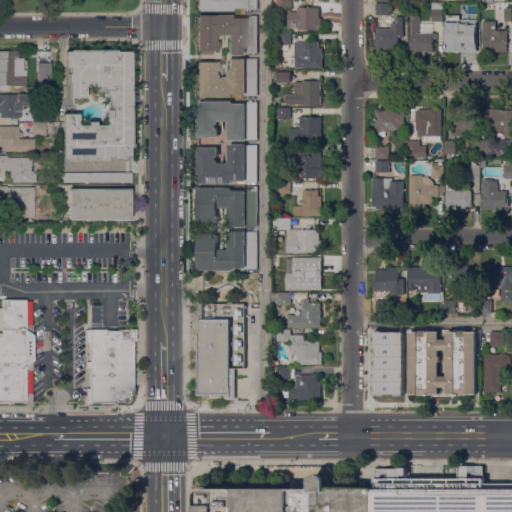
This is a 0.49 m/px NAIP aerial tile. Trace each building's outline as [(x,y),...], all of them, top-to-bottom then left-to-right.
[(257,0),(257,8),(232,8),(232,10),(198,10),(198,0),(257,0)] [(390,3),(390,14),(376,14),(376,3),(390,3)] [(443,3),(443,21),(432,21),(432,3),(443,3)] [(479,4),(479,21),(460,21),(460,10),(468,10),(468,8),(470,8),(470,4),(479,4)] [(319,7),(319,18),(321,18),(321,30),(298,30),(298,27),(292,27),(292,28),(290,28),(290,27),(288,27),(288,12),(297,12),(297,7),(319,7)] [(503,20),(511,20),(511,8),(506,8),(506,12),(503,13),(503,20)] [(458,11),(458,30),(462,29),(462,28),(467,28),(467,29),(477,29),(477,43),(468,43),(469,51),(455,51),(455,47),(447,47),(446,11),(458,11)] [(232,14),(232,18),(245,18),(245,15),(257,15),(258,53),(228,53),(228,34),(217,34),(217,38),(216,38),(216,41),(218,41),(218,50),(198,50),(198,14),(232,14)] [(419,31),(418,31),(418,33),(428,33),(428,32),(422,32),(422,24),(430,24),(430,30),(432,33),(436,33),(436,39),(432,39),(432,50),(424,50),(424,51),(419,51),(419,50),(410,50),(410,16),(419,16),(419,31)] [(389,20),(389,28),(398,28),(398,52),(389,52),(389,49),(376,49),(376,20),(389,20)] [(496,21),(496,31),(506,31),(507,52),(490,52),(490,47),(483,47),(482,21),(496,21)] [(291,45),(289,45),(289,48),(279,48),(279,44),(278,44),(278,41),(273,41),(273,33),(291,33),(291,45)] [(294,68),(294,67),(290,67),(290,70),(282,67),(277,70),(272,64),(276,59),(281,65),(288,65),(288,57),(294,57),(294,42),(319,42),(319,48),(322,48),(322,68),(294,68)] [(47,48),(48,63),(36,63),(36,49),(47,48)] [(0,50),(14,50),(14,49),(18,49),(18,57),(26,57),(27,75),(25,75),(25,84),(0,84),(0,50)] [(70,51),(70,49),(116,49),(116,51),(130,51),(130,52),(131,52),(131,93),(137,93),(137,101),(131,101),(131,148),(129,148),(129,160),(114,160),(114,157),(107,157),(107,161),(86,161),(86,157),(79,157),(79,160),(63,160),(63,114),(78,114),(78,125),(88,125),(88,122),(96,122),(96,125),(106,125),(106,89),(96,89),(96,86),(85,86),(85,97),(70,97),(70,82),(68,82),(68,73),(69,73),(69,67),(65,67),(65,51),(70,51)] [(218,61),(218,70),(216,70),(216,73),(217,73),(217,77),(228,77),(228,58),(257,58),(257,95),(245,95),(245,94),(232,94),(232,97),(197,97),(197,61),(218,61)] [(291,70),(291,81),(277,81),(277,71),(291,70)] [(319,81),(319,90),(321,90),(321,95),(319,95),(319,104),(286,104),(286,95),(294,95),(294,82),(319,81)] [(0,93),(28,94),(28,105),(20,105),(20,117),(0,117),(0,93)] [(232,100),(232,103),(245,103),(245,102),(258,102),(258,139),(246,139),(246,140),(228,140),(228,121),(217,121),(217,124),(216,124),(216,128),(218,127),(218,137),(198,137),(198,101),(232,100)] [(291,108),(291,119),(278,119),(278,108),(291,108)] [(394,109),(394,112),(404,112),(404,124),(401,124),(401,130),(390,130),(390,131),(386,131),(386,136),(376,136),(375,109),(394,109)] [(441,109),(441,136),(418,136),(418,131),(416,131),(416,113),(417,113),(417,109),(441,109)] [(500,109),(500,111),(511,110),(511,143),(505,144),(505,137),(504,137),(503,132),(493,132),(493,126),(489,126),(489,115),(488,115),(488,109),(500,109)] [(453,113),(461,113),(461,118),(475,118),(475,129),(465,129),(465,131),(463,131),(463,135),(453,135),(453,113)] [(321,117),(321,141),(290,141),(290,129),(301,129),(301,117),(321,117)] [(45,122),(45,134),(32,134),(32,122),(45,122)] [(0,125),(20,126),(20,137),(34,137),(34,151),(0,151),(0,125)] [(420,140),(420,146),(426,146),(426,157),(414,157),(414,153),(408,153),(408,141),(420,140)] [(460,140),(460,153),(444,153),(444,140),(460,140)] [(492,141),(492,153),(480,153),(481,141),(492,141)] [(257,144),(257,182),(232,181),(232,183),(197,183),(198,147),(218,147),(218,156),(216,156),(216,160),(217,160),(217,163),(228,163),(228,144),(257,144)] [(291,155),(280,155),(280,145),(291,145),(291,155)] [(389,147),(389,158),(376,158),(376,147),(389,147)] [(297,156),(297,150),(307,150),(307,157),(320,156),(320,178),(296,179),(296,168),(289,168),(289,156),(297,156)] [(30,157),(30,171),(33,171),(33,172),(35,172),(35,181),(12,181),(12,176),(10,176),(10,170),(6,170),(6,168),(0,168),(0,155),(7,155),(7,157),(30,157)] [(394,161),(394,172),(375,172),(376,160),(394,161)] [(471,165),(471,161),(476,161),(476,165),(480,165),(480,178),(468,178),(468,165),(471,165)] [(437,162),(437,165),(443,165),(443,178),(431,178),(431,162),(437,162)] [(511,177),(511,166),(504,167),(503,177),(511,177)] [(131,172),(131,181),(60,182),(60,172),(131,172)] [(392,178),(392,175),(403,175),(403,209),(377,209),(377,207),(373,207),(373,178),(392,178)] [(423,175),(423,177),(425,177),(433,185),(438,185),(438,196),(433,196),(433,204),(425,204),(425,210),(409,210),(409,175),(423,175)] [(493,179),(493,181),(497,181),(497,185),(498,185),(498,191),(507,191),(506,198),(508,198),(508,207),(506,207),(506,210),(483,210),(484,192),(482,192),(482,179),(493,179)] [(290,193),(277,193),(277,189),(274,189),(274,182),(290,182),(290,193)] [(464,183),(464,190),(471,191),(471,206),(465,206),(465,209),(446,209),(446,183),(464,183)] [(33,212),(34,212),(34,218),(33,218),(33,221),(24,221),(24,218),(4,218),(4,198),(0,198),(0,186),(33,186),(33,212)] [(72,188),(72,186),(79,186),(79,189),(91,189),(91,186),(109,186),(109,188),(121,188),(121,186),(128,186),(128,188),(130,188),(130,219),(68,219),(68,188),(72,188)] [(253,227),(228,227),(228,208),(218,208),(218,224),(198,224),(198,187),(232,187),(232,191),(245,191),(245,186),(259,186),(259,191),(257,191),(258,230),(253,230),(253,227)] [(318,190),(318,196),(321,196),(321,216),(303,216),(303,214),(294,214),(294,206),(302,206),(303,190),(318,190)] [(291,230),(319,229),(319,241),(321,241),(321,252),(287,252),(287,229),(277,229),(277,228),(273,228),(273,218),(291,218),(291,230)] [(200,230),(200,233),(190,233),(190,230),(190,225),(200,225),(200,230)] [(258,230),(258,266),(259,266),(259,272),(255,272),(255,269),(245,269),(245,268),(232,268),(232,270),(198,270),(198,234),(218,234),(218,249),(228,249),(228,231),(253,231),(253,230),(258,230)] [(291,265),(278,265),(278,256),(291,256),(291,265)] [(322,290),(295,290),(295,282),(293,280),(292,266),(303,265),(303,264),(319,264),(319,274),(322,274),(322,290)] [(377,291),(376,269),(388,269),(388,266),(399,266),(399,278),(404,278),(404,291),(377,291)] [(511,301),(502,301),(501,286),(490,286),(490,268),(498,268),(498,266),(511,266),(511,301)] [(429,293),(429,292),(417,292),(417,286),(415,286),(415,290),(409,290),(409,267),(441,267),(440,284),(441,284),(441,293),(429,293)] [(453,269),(467,269),(468,288),(453,288),(453,269)] [(278,304),(277,293),(291,293),(291,304),(278,304)] [(288,315),(302,315),(302,300),(305,298),(309,298),(309,303),(321,303),(321,310),(321,319),(320,319),(320,327),(288,327),(288,315)] [(32,324),(32,334),(33,334),(33,360),(32,361),(32,368),(31,393),(32,393),(32,403),(23,403),(23,402),(0,402),(0,333),(1,333),(1,299),(25,299),(25,301),(32,301),(32,324)] [(444,312),(440,312),(440,301),(444,301),(444,300),(456,300),(456,313),(444,313),(444,312)] [(492,313),(480,313),(480,300),(492,300),(492,313)] [(230,369),(236,368),(236,400),(227,400),(227,398),(212,398),(212,394),(206,394),(206,395),(197,395),(198,359),(199,359),(199,335),(197,335),(197,326),(199,326),(199,319),(230,319),(230,369)] [(135,340),(133,340),(133,388),(135,388),(135,394),(133,395),(133,397),(133,399),(132,401),(130,402),(129,402),(127,403),(126,402),(92,402),(92,403),(86,403),(86,402),(85,402),(85,390),(86,390),(86,387),(89,387),(89,367),(86,367),(86,366),(85,366),(85,362),(86,362),(86,361),(89,361),(89,343),(86,343),(86,341),(85,341),(85,330),(86,330),(86,329),(107,328),(107,330),(117,330),(117,329),(135,328),(135,340)] [(291,335),(304,335),(304,340),(316,340),(316,341),(320,341),(320,352),(322,351),(323,364),(297,364),(297,363),(292,364),(292,341),(278,341),(278,339),(273,339),(273,330),(291,330),(291,335)] [(420,395),(420,394),(410,394),(410,332),(420,332),(420,331),(428,331),(428,332),(440,332),(440,339),(447,339),(447,332),(459,332),(459,330),(468,331),(467,332),(477,332),(477,394),(468,394),(468,395),(457,395),(457,394),(448,394),(448,387),(440,387),(440,394),(431,394),(431,395),(420,395)] [(402,384),(402,386),(404,386),(404,391),(394,391),(394,392),(390,392),(390,391),(386,391),(386,384),(384,384),(384,373),(379,373),(379,341),(381,341),(381,332),(394,331),(395,345),(396,345),(396,352),(392,352),(392,355),(401,354),(402,384)] [(505,331),(505,345),(490,345),(490,331),(505,331)] [(503,384),(501,384),(501,392),(484,392),(484,389),(484,386),(484,354),(511,354),(511,364),(509,364),(509,371),(503,371),(503,384)] [(295,367),(295,378),(277,378),(277,367),(295,367)] [(319,382),(321,382),(321,401),(288,401),(288,397),(283,397),(283,391),(289,391),(289,387),(297,387),(297,375),(319,375),(319,382)] [(511,511),(199,511),(200,489),(204,485),(314,487),(314,474),(321,471),(329,474),(329,488),(374,489),(374,478),(389,479),(389,469),(400,469),(400,467),(408,467),(408,478),(459,479),(459,466),(469,466),(468,478),(477,478),(477,466),(484,466),(484,484),(511,484),(511,511)]
